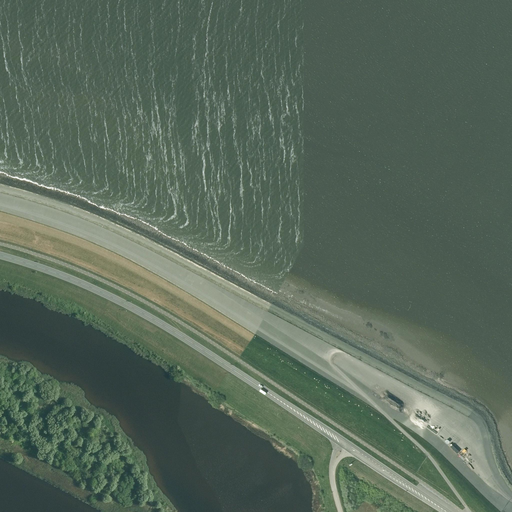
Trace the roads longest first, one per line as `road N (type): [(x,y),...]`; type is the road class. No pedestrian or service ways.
road 1 (unclassified): [(0,244),(155,307),(460,511)]
road 2 (trunk): [(265,391),(113,297),(0,254)]
road 3 (primary): [(443,510),(342,439)]
road 4 (primary): [(339,444),(443,510)]
